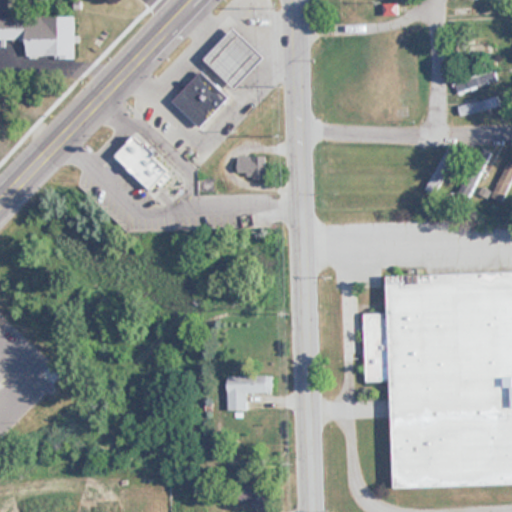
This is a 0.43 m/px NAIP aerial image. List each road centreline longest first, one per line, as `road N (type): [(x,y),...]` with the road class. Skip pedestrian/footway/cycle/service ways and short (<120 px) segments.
road 1 (primary): [(0,203),(194,0)]
road 2 (residential): [(314,511),(304,238)]
road 3 (residential): [(304,238),(293,0)]
road 4 (residential): [(300,133),(511,135)]
road 5 (residential): [(436,6),(405,23),(295,29)]
road 6 (residential): [(436,6),(440,137)]
